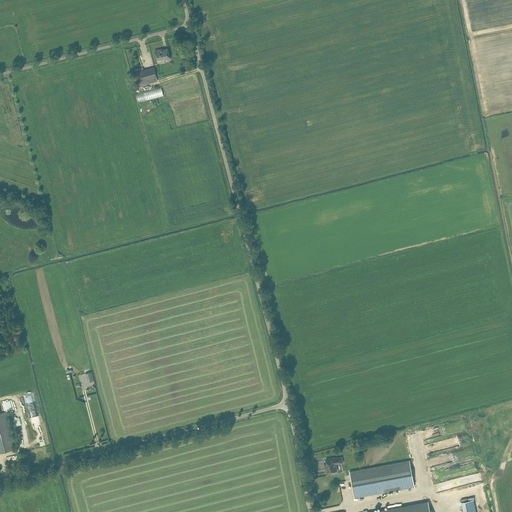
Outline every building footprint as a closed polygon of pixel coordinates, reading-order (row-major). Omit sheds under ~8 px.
[(160,49),(155,50),(157,60),(164,58),(165,60),(170,59),(167,48),(161,50),(160,49)] [(135,72),(137,82),(156,77),(154,67),(135,72)] [(161,88),(136,94),(138,103),(163,96),(161,88)] [(91,408),(100,406),(97,393),(88,395),(91,408)] [(0,409),(0,453),(15,449),(5,411),(1,413),(0,409)] [(23,443),(30,442),(29,432),(22,433),(23,443)] [(334,458),(326,459),(327,465),(325,465),(326,472),(337,471),(335,464),(341,463),(342,461),(342,458),(340,457),(334,458)] [(414,486),(410,460),(349,472),(354,497),(414,486)] [(470,482),(474,480),(477,478),(474,474),(468,478),(470,482)] [(461,502),(463,511),(475,511),(473,500),(461,502)] [(429,511),(428,502),(374,511),(429,511)]
